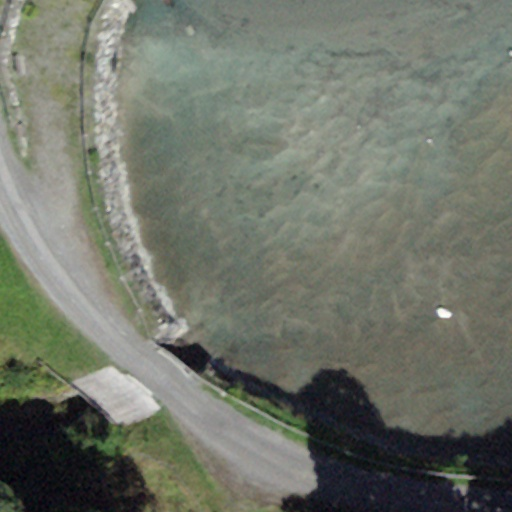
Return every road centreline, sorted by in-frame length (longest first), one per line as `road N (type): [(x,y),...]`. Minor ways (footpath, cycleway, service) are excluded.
road 1 (track): [(71,291),(95,326),(175,397),(271,450),(431,507),(493,511)]
road 2 (track): [(71,291),(50,196),(41,70),(58,0)]
road 3 (track): [(71,291),(0,182)]
